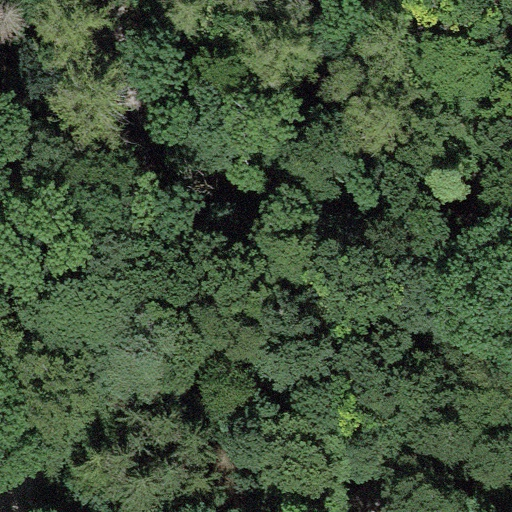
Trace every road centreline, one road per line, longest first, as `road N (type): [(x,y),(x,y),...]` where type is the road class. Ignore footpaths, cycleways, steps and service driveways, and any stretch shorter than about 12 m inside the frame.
road 1 (track): [(0,511),(82,432),(118,359),(138,261),(99,0)]
road 2 (track): [(350,511),(408,477),(450,377),(478,169),(511,13)]
